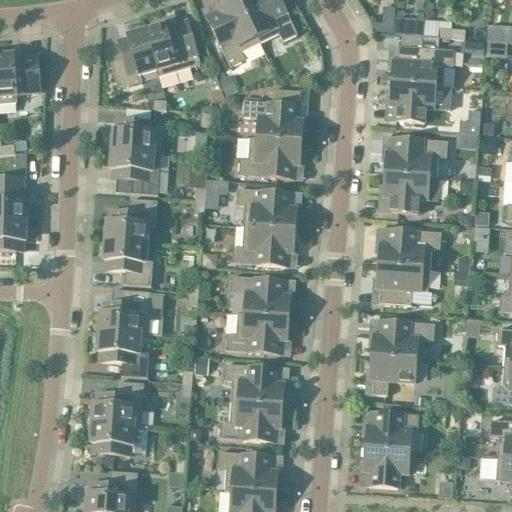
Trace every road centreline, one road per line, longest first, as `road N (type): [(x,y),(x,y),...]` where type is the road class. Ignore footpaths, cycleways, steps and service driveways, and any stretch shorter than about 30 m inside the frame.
road 1 (residential): [(323,0),(345,36),(317,511)]
road 2 (residential): [(76,10),(60,297)]
road 3 (residential): [(60,297),(30,511)]
